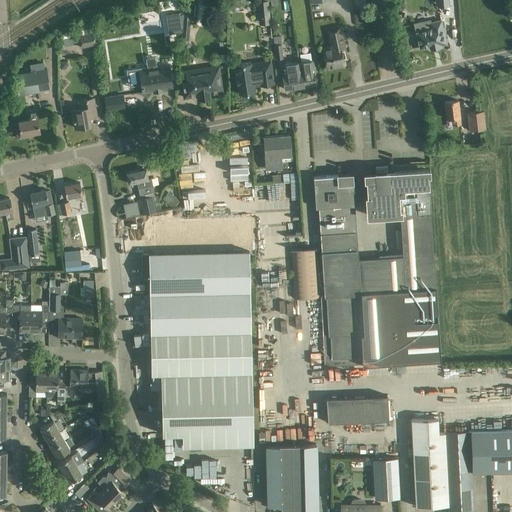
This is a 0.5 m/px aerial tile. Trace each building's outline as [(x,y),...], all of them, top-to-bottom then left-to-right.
[(193,23),(194,0),(184,0),(181,47),(184,50),(188,50),(191,48),(191,44),(188,41),(190,23),(193,23)] [(270,0),(262,0),(263,1),(262,1),(266,38),(272,38),(268,0),(270,0)] [(239,4),(236,1),(232,2),(230,5),(231,9),(233,11),(237,11),(240,7),(239,4)] [(251,1),(240,1),(240,9),(251,9),(251,1)] [(429,20),(414,24),(420,48),(427,46),(430,46),(430,49),(442,46),(442,45),(447,44),(441,20),(430,23),(429,20)] [(322,49),(327,69),(345,65),(342,54),(345,53),(339,28),(329,30),(332,47),(322,49)] [(95,33),(78,36),(81,47),(97,44),(95,33)] [(274,45),(276,60),(284,59),(282,44),(274,45)] [(139,78),(137,80),(138,82),(138,84),(140,85),(142,85),(143,92),(172,88),(169,66),(158,68),(156,59),(155,59),(154,56),(146,57),(147,65),(149,64),(149,66),(147,66),(148,69),(140,71),(141,78),(139,78)] [(299,62),(300,67),(301,74),(302,74),(304,80),(299,81),(300,87),(316,84),(312,60),(299,62)] [(274,84),(271,63),(251,66),(251,62),(233,65),(235,79),(236,78),(237,84),(238,84),(239,94),(255,92),(254,84),(260,83),(260,86),(274,84)] [(299,62),(282,65),(284,76),(282,76),(283,79),(284,89),(300,87),(299,81),(304,80),(302,74),(301,74),(300,67),(299,62)] [(186,83),(182,83),(184,98),(222,92),(218,65),(184,70),(186,83)] [(47,70),(15,75),(19,94),(50,89),(47,70)] [(125,107),(123,94),(105,97),(107,110),(125,107)] [(72,110),(75,128),(91,125),(89,113),(96,112),(94,98),(79,101),(80,109),(72,110)] [(461,125),(458,100),(444,102),(446,119),(452,118),(453,126),(461,125)] [(40,132),(36,109),(29,111),(31,119),(19,121),(20,128),(16,129),(18,138),(29,136),(29,134),(40,132)] [(483,111),(467,112),(470,130),(485,129),(483,111)] [(274,163),(274,169),(281,168),(281,156),(291,155),(289,135),(264,136),(266,164),(274,163)] [(179,146),(182,163),(200,159),(197,142),(179,146)] [(234,151),(221,153),(224,168),(227,168),(229,183),(241,181),(241,176),(251,175),(247,143),(233,144),(234,151)] [(207,161),(178,165),(183,204),(190,204),(189,192),(210,190),(209,183),(194,185),(193,179),(209,177),(207,161)] [(129,183),(137,182),(144,214),(155,212),(152,196),(155,196),(153,186),(148,187),(147,179),(148,179),(146,168),(126,172),(129,183)] [(367,195),(365,195),(366,217),(400,215),(403,255),(379,256),(385,363),(441,359),(509,355),(501,232),(432,236),(430,196),(429,186),(429,180),(428,170),(385,173),(385,169),(378,169),(379,173),(365,174),(366,184),(367,195)] [(255,189),(256,200),(286,199),(285,195),(292,195),(292,187),(297,187),(296,172),(271,173),(272,188),(255,189)] [(363,333),(353,174),(314,177),(315,207),(318,207),(324,297),(325,296),(328,336),(322,336),(324,366),(362,364),(361,334),(363,333)] [(83,197),(80,182),(64,185),(67,198),(74,197),(75,199),(83,197)] [(35,217),(47,214),(47,215),(55,214),(50,190),(46,191),(45,189),(30,193),(33,206),(32,206),(35,217)] [(12,211),(9,197),(0,199),(0,213),(5,213),(6,220),(14,219),(12,211)] [(169,204),(173,208),(179,201),(175,198),(169,204)] [(71,214),(69,202),(60,203),(63,215),(71,214)] [(254,219),(153,221),(154,253),(159,253),(249,251),(255,251),(254,219)] [(36,229),(26,230),(29,256),(39,254),(36,229)] [(12,258),(0,259),(1,270),(29,267),(26,236),(10,238),(12,258)] [(319,296),(315,247),(291,249),(294,298),(319,296)] [(154,253),(149,253),(142,253),(142,279),(150,279),(150,294),(250,292),(249,251),(159,253),(154,253)] [(61,286),(49,286),(49,299),(51,299),(51,310),(60,310),(61,286)] [(93,295),(93,287),(81,287),(81,295),(93,295)] [(266,316),(293,314),(293,301),(292,287),(265,288),(266,316)] [(250,292),(150,294),(150,333),(251,331),(250,292)] [(42,311),(31,311),(31,332),(41,332),(42,318),(49,318),(49,301),(42,301),(42,311)] [(31,305),(13,305),(13,307),(13,318),(20,318),(19,332),(31,332),(31,311),(31,305)] [(13,307),(0,306),(0,333),(5,334),(6,319),(13,319),(13,318),(13,307)] [(82,318),(59,318),(58,337),(82,338),(82,318)] [(282,318),(282,329),(294,328),(294,318),(282,318)] [(251,331),(150,333),(151,374),(161,374),(251,371),(251,331)] [(0,368),(10,369),(10,358),(0,357),(0,368)] [(257,388),(267,388),(266,357),(256,357),(257,388)] [(0,386),(4,387),(4,380),(10,380),(10,369),(0,368),(0,386)] [(88,388),(88,370),(70,369),(70,387),(65,387),(65,393),(70,393),(70,396),(78,396),(78,387),(88,388)] [(47,392),(48,370),(36,370),(36,384),(29,384),(29,397),(36,397),(36,392),(47,392)] [(64,403),(65,385),(58,384),(58,370),(48,370),(47,392),(47,397),(57,397),(57,403),(64,403)] [(102,371),(95,371),(97,400),(104,400),(102,371)] [(251,371),(161,374),(162,434),(182,434),(183,446),(253,445),(251,371)] [(387,395),(326,397),(327,422),(388,420),(387,395)] [(284,428),(297,428),(297,423),(302,423),(302,414),(284,415),(284,428)] [(91,425),(96,422),(93,417),(88,420),(91,425)] [(437,417),(411,419),(415,506),(448,505),(448,511),(472,511),(471,472),(511,470),(511,429),(438,432),(437,417)] [(40,428),(46,438),(59,430),(63,428),(63,427),(59,420),(55,422),(54,420),(49,423),(40,428)] [(59,430),(46,438),(51,447),(65,440),(59,430)] [(102,435),(97,436),(101,448),(105,444),(102,435)] [(65,440),(51,447),(57,457),(70,449),(65,440)] [(317,511),(316,444),(266,445),(268,505),(267,505),(281,505),(280,511),(289,511),(293,511),(292,511),(317,511)] [(71,456),(58,463),(63,473),(77,465),(71,456)] [(398,457),(372,459),(375,499),(400,498),(398,457)] [(77,465),(63,473),(69,483),(82,475),(77,465)] [(130,479),(118,467),(113,473),(108,471),(106,477),(103,476),(97,482),(104,488),(103,489),(117,503),(125,495),(121,491),(127,485),(126,484),(130,479)] [(335,476),(332,479),(332,483),(335,486),(339,486),(342,483),(342,479),(339,476),(335,476)] [(84,493),(80,488),(75,492),(79,497),(84,493)] [(117,503),(103,489),(98,494),(94,491),(87,499),(96,508),(102,503),(110,511),(117,503)] [(381,511),(381,506),(366,506),(366,503),(364,500),(361,498),(356,499),(353,499),(351,502),(351,506),(342,506),(342,510),(339,510),(337,511),(381,511)]
